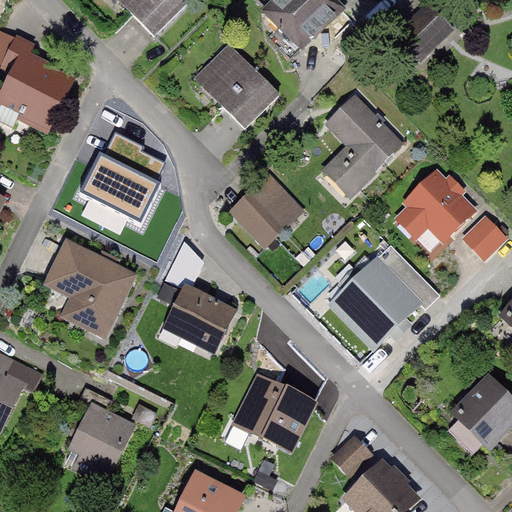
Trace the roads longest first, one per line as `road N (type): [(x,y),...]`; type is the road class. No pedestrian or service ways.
road 1 (residential): [(112,68),(177,135),(215,244),(476,511)]
road 2 (residential): [(112,68),(0,291)]
